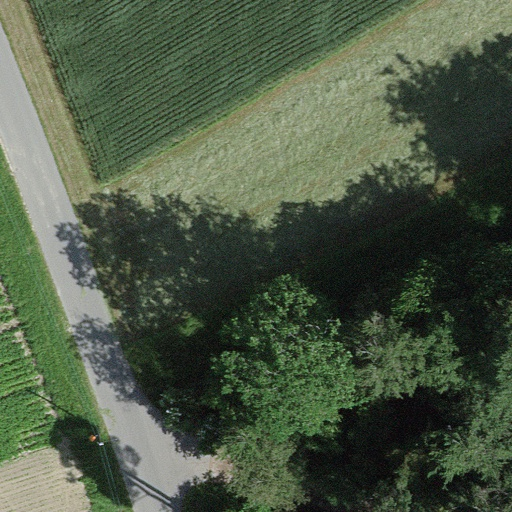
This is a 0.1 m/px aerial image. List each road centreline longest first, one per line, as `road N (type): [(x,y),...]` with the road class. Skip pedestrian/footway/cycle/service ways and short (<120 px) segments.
road 1 (tertiary): [(0,73),(163,511)]
road 2 (track): [(146,453),(385,511)]
